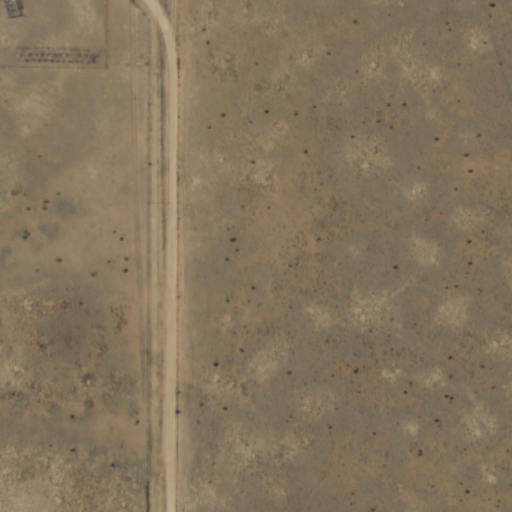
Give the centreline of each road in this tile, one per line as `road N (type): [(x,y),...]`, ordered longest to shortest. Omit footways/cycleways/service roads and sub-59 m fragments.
road 1 (track): [(149,511),(147,0)]
road 2 (track): [(86,0),(87,192)]
